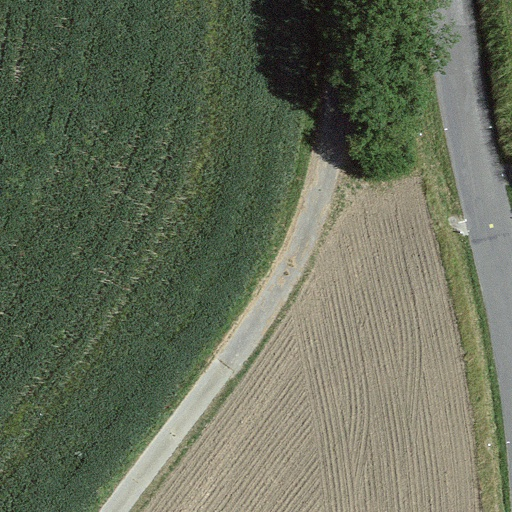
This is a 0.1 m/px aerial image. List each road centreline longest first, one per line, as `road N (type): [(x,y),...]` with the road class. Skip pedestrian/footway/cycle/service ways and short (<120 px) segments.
road 1 (track): [(335,0),(297,254),(108,511)]
road 2 (tertiary): [(511,336),(452,69),(447,0)]
